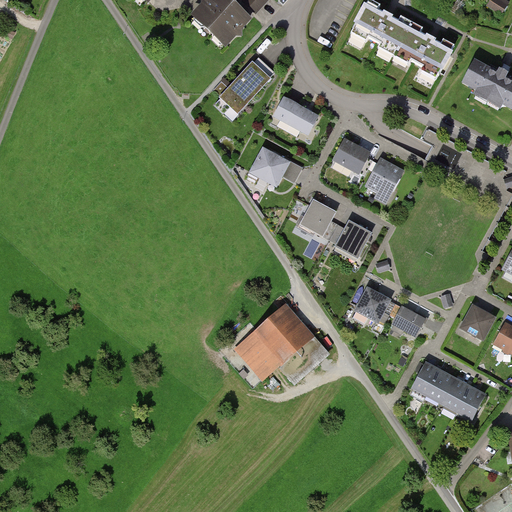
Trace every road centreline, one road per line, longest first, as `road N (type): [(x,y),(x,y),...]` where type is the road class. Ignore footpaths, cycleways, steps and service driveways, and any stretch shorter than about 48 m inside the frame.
road 1 (residential): [(456,511),(104,0)]
road 2 (residential): [(302,0),(295,48),(321,90),(351,105),(429,119),(511,164)]
road 3 (residential): [(56,0),(0,138)]
